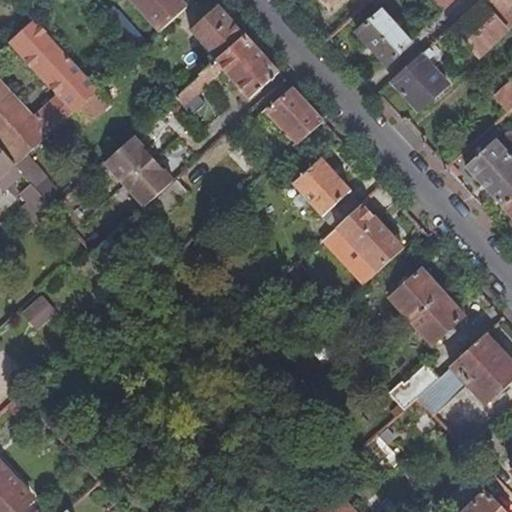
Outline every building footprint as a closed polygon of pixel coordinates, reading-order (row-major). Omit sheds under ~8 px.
[(128,0),(157,32),(185,7),(178,0),(128,0)] [(321,0),(330,9),(339,0),(321,0)] [(431,0),(444,13),(458,0),(431,0)] [(511,0),(484,0),(460,22),(487,53),(511,30),(511,0)] [(218,6),(190,31),(210,53),(217,60),(244,34),(226,15),(218,6)] [(144,45),(114,12),(108,17),(138,50),(144,45)] [(384,13),(360,35),(389,66),(413,45),(384,13)] [(75,108),(96,89),(31,18),(8,38),(58,96),(32,119),(0,83),(0,150),(13,165),(24,154),(75,108)] [(219,69),(241,94),(246,99),(278,71),(261,53),(244,34),(217,60),(200,75),(195,80),(190,85),(175,98),(183,106),(215,77),(219,69)] [(200,75),(217,60),(210,53),(193,67),(200,75)] [(421,112),(451,86),(424,56),(394,83),(421,112)] [(190,85),(195,80),(191,76),(186,80),(190,85)] [(511,113),(511,112),(511,76),(494,93),(511,113)] [(266,113),(296,145),(323,120),(299,94),(293,88),(266,113)] [(87,121),(108,102),(96,89),(75,108),(87,121)] [(123,183),(153,156),(134,136),(104,163),(123,183)] [(511,154),(500,140),(470,168),(506,207),(511,200),(511,154)] [(0,176),(13,165),(0,150),(0,176)] [(30,184),(53,209),(90,176),(83,168),(58,191),(24,154),(13,165),(18,170),(30,184)] [(142,203),(171,176),(153,156),(123,183),(142,203)] [(320,157),(292,183),(334,229),(336,227),(359,206),(348,193),(350,191),(320,157)] [(0,186),(18,170),(13,165),(0,176),(0,186)] [(142,203),(153,215),(183,188),(172,175),(171,176),(142,203)] [(30,184),(21,192),(33,205),(44,218),(53,209),(30,184)] [(142,203),(133,211),(145,224),(154,216),(153,215),(142,203)] [(378,273),(404,248),(363,203),(359,206),(336,227),(378,273)] [(44,218),(33,205),(25,212),(37,225),(44,218)] [(106,267),(149,229),(145,224),(133,211),(91,250),(106,267)] [(173,256),(183,248),(175,240),(166,248),(173,256)] [(170,286),(179,279),(166,264),(157,271),(170,286)] [(443,291),(423,269),(389,299),(410,322),(443,291)] [(340,307),(346,301),(322,274),(315,280),(340,307)] [(132,296),(146,311),(162,297),(143,277),(128,291),(132,296)] [(430,345),(464,314),(443,291),(410,322),(430,345)] [(132,296),(118,308),(125,316),(133,309),(140,317),(146,311),(132,296)] [(216,337),(227,327),(204,302),(194,312),(216,337)] [(423,392),(438,409),(462,387),(464,389),(474,380),(490,398),(511,378),(511,354),(490,330),(438,378),(423,392)] [(123,339),(106,354),(115,363),(131,348),(123,339)] [(169,355),(161,361),(171,373),(177,368),(185,378),(211,354),(203,345),(180,366),(169,355)] [(398,404),(390,411),(395,417),(423,392),(438,378),(426,365),(405,384),(403,381),(388,394),(398,404)] [(10,407),(20,419),(33,408),(22,396),(10,407)] [(452,402),(438,417),(459,436),(473,421),(452,402)] [(70,426),(57,412),(46,422),(59,436),(70,426)] [(482,435),(490,428),(480,417),(461,434),(471,445),(482,435)] [(392,429),(370,442),(391,477),(413,463),(392,429)] [(498,452),(482,435),(471,445),(487,463),(498,452)] [(0,462),(0,461),(0,511),(18,511),(34,498),(0,462)] [(97,495),(106,506),(115,498),(91,471),(78,483),(93,499),(97,495)] [(85,511),(96,502),(93,499),(78,483),(45,511),(85,511)] [(507,511),(488,491),(465,511),(507,511)] [(456,500),(450,492),(443,498),(449,506),(456,500)] [(329,507),(334,511),(357,511),(342,495),(329,507)] [(110,511),(120,503),(115,498),(106,506),(102,509),(104,511),(110,511)]
